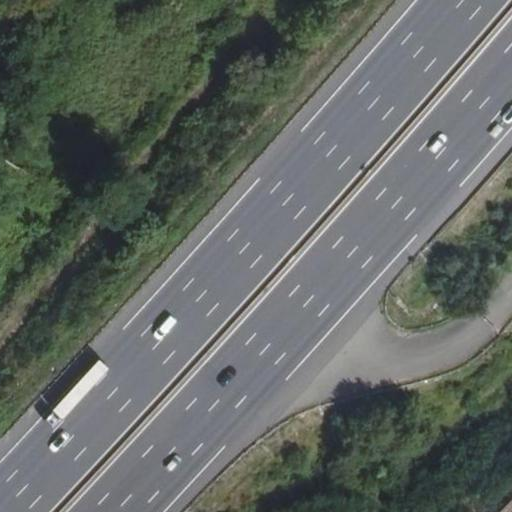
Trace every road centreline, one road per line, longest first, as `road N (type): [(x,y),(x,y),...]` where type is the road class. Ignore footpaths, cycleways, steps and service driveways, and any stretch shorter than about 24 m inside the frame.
road 1 (motorway): [(459,0),(0,510)]
road 2 (motorway): [(117,511),(511,73)]
road 3 (track): [(276,0),(243,52),(0,340)]
road 4 (track): [(0,147),(85,0)]
